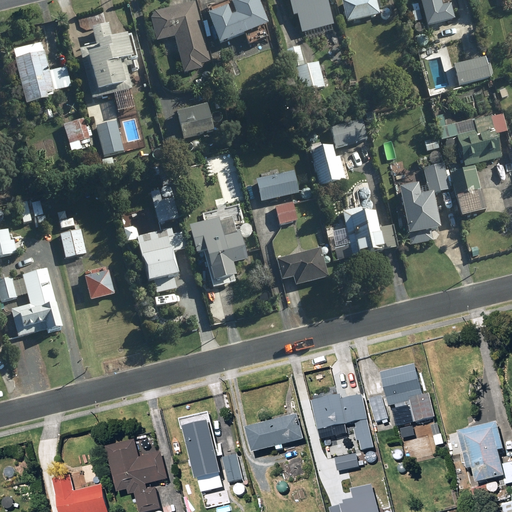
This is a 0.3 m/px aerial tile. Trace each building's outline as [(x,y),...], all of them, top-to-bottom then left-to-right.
[(220,50),(268,30),(255,0),(248,0),(231,7),(237,20),(232,23),(228,12),(208,20),(220,50)] [(302,36),(334,28),(326,0),(288,0),(293,19),(298,18),(302,36)] [(347,26),(380,18),(375,0),(358,0),(342,4),(347,26)] [(421,0),(428,25),(454,19),(450,4),(443,6),(441,0),(421,0)] [(157,44),(175,39),(183,76),(202,71),(200,67),(210,65),(195,5),(156,15),(151,23),(157,44)] [(81,49),(93,98),(132,88),(126,65),(135,63),(128,35),(114,38),(110,22),(93,26),(98,45),(81,49)] [(329,52),(325,38),(316,40),(320,54),(329,52)] [(15,64),(26,108),(48,103),(47,100),(54,98),(53,94),(71,90),(67,71),(49,75),(44,56),(42,56),(40,48),(15,54),(17,64),(15,64)] [(287,53),(292,71),(304,68),(300,50),(287,53)] [(454,65),(459,85),(488,77),(483,57),(454,65)] [(325,90),(319,66),(295,72),(302,96),(325,90)] [(183,142),(214,134),(207,107),(177,115),(183,142)] [(44,114),(46,121),(53,119),(51,112),(44,114)] [(466,171),(501,162),(495,138),(507,134),(503,118),(474,125),(474,123),(438,132),(441,144),(457,140),(466,171)] [(97,126),(104,154),(123,149),(115,121),(97,126)] [(84,122),(64,127),(70,150),(90,144),(89,139),(92,138),(89,127),(86,128),(84,122)] [(337,151),(367,142),(361,122),(331,130),(337,151)] [(182,160),(177,139),(167,141),(171,162),(182,160)] [(438,152),(436,140),(424,142),(426,153),(438,152)] [(164,145),(153,148),(155,160),(167,158),(164,145)] [(311,156),(319,191),(345,184),(339,161),(336,162),(332,150),(311,156)] [(400,194),(411,249),(433,245),(432,236),(440,235),(433,196),(451,192),(450,190),(452,189),(449,173),(445,173),(444,166),(424,170),(427,189),(400,194)] [(451,178),(462,223),(485,217),(474,173),(451,178)] [(261,206),(299,197),(294,176),(257,183),(261,206)] [(359,195),(364,217),(376,214),(370,187),(357,190),(359,195)] [(151,196),(159,227),(179,222),(174,201),(161,205),(159,194),(151,196)] [(280,228),(297,224),(293,205),(275,210),(280,228)] [(338,264),(353,261),(365,258),(366,260),(379,257),(379,255),(398,251),(393,229),(379,232),(375,215),(363,218),(361,211),(342,215),(350,248),(335,251),(338,264)] [(72,221),(59,224),(60,232),(74,229),(72,221)] [(219,223),(189,230),(196,259),(206,257),(214,288),(236,282),(233,269),(247,266),(240,236),(223,240),(219,223)] [(60,237),(66,262),(86,257),(80,232),(60,237)] [(188,251),(184,235),(174,238),(172,232),(136,241),(142,261),(140,262),(147,289),(155,288),(157,297),(176,292),(174,283),(180,281),(173,255),(188,251)] [(0,236),(0,261),(17,258),(14,244),(10,245),(8,235),(0,236)] [(321,252),(277,263),(282,284),(293,281),(296,289),(328,281),(321,252)] [(91,305),(114,299),(108,274),(107,275),(106,271),(91,275),(91,279),(85,281),(91,305)] [(0,284),(0,303),(1,305),(17,301),(12,281),(0,284)] [(60,292),(49,295),(51,302),(62,299),(60,292)] [(53,303),(11,313),(18,341),(46,334),(47,339),(62,335),(53,303)] [(416,368),(383,377),(391,409),(397,408),(399,414),(409,412),(413,427),(435,421),(429,397),(424,399),(416,368)] [(342,398),(314,404),(314,407),(308,409),(309,416),(316,414),(322,442),(348,436),(346,427),(357,425),(358,431),(356,431),(358,444),(361,443),(364,454),(375,451),(364,399),(343,403),(342,398)] [(371,401),(377,425),(390,421),(383,398),(371,401)] [(254,458),(306,443),(299,418),(247,432),(254,458)] [(445,445),(439,425),(431,428),(437,448),(445,445)] [(185,433),(198,485),(224,479),(211,427),(185,433)] [(461,438),(470,475),(476,474),(479,488),(506,482),(507,487),(511,485),(511,465),(504,467),(501,456),(506,454),(500,428),(461,438)] [(107,451),(119,497),(129,494),(131,499),(137,497),(140,511),(162,511),(157,491),(149,493),(148,488),(169,483),(163,455),(141,461),(137,443),(107,451)] [(337,457),(340,470),(361,465),(358,452),(337,457)] [(224,460),(229,485),(245,482),(239,457),(224,460)] [(61,511),(109,511),(103,488),(76,495),(71,479),(54,484),(61,511)] [(335,506),(336,511),(382,511),(376,480),(353,484),(356,497),(345,499),(346,503),(335,506)] [(207,510),(230,504),(226,488),(203,494),(207,510)]
